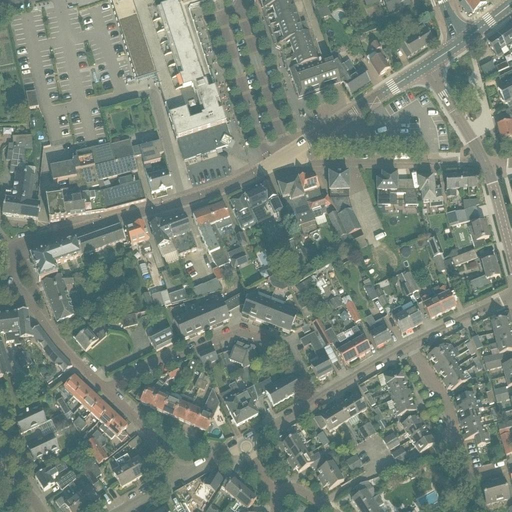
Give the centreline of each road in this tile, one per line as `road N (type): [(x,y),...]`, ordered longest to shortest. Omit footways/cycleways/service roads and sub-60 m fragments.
road 1 (tertiary): [(10,281),(11,255),(22,243),(182,202),(289,155)]
road 2 (residential): [(314,400),(289,350),(237,332),(103,388)]
road 3 (residential): [(289,155),(310,163),(488,163)]
road 4 (residential): [(502,466),(471,475),(461,462),(446,403),(409,344)]
road 5 (tertiary): [(289,155),(425,66)]
road 6 (residential): [(103,388),(10,281)]
